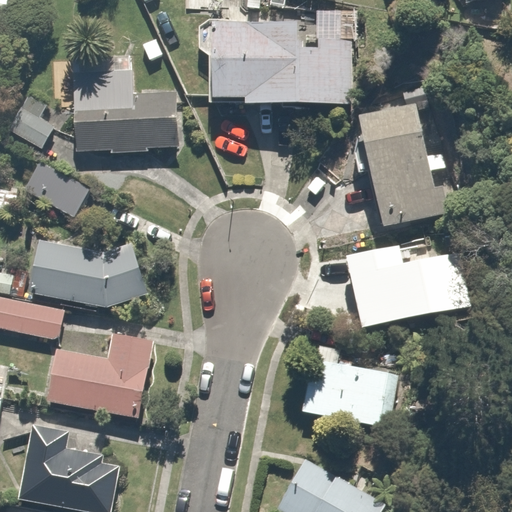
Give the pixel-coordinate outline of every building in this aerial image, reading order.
[(297,39),(297,29),(214,27),(212,99),(245,100),(245,109),(346,104),(348,56),(338,56),(338,40),(297,39)] [(76,153),(109,151),(109,160),(168,156),(168,147),(182,146),(178,91),(134,94),(132,71),(71,75),(76,153)] [(381,229),(442,216),(432,170),(447,167),(440,131),(425,134),(417,99),(356,113),(381,229)] [(17,108),(2,136),(38,156),(53,128),(17,108)] [(36,164),(22,191),(75,219),(90,193),(36,164)] [(444,237),(346,258),(361,330),(459,309),(444,237)] [(133,243),(111,249),(38,240),(30,296),(110,307),(150,293),(133,243)] [(65,307),(0,296),(0,330),(60,340),(65,307)] [(111,333),(107,358),(55,350),(46,403),(140,419),(149,365),(153,340),(111,333)] [(394,373),(311,358),(301,414),(385,429),(394,373)] [(66,448),(69,431),(33,425),(21,498),(105,511),(108,511),(118,456),(66,448)] [(301,463),(277,511),(278,511),(380,511),(384,504),(301,463)]
